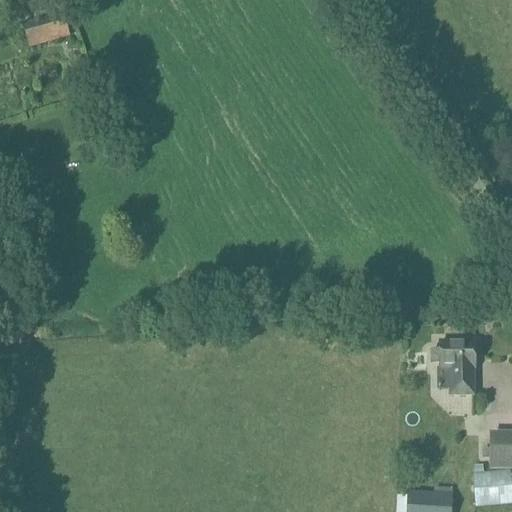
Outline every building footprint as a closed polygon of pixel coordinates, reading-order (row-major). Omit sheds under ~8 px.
[(62,14),(22,26),(29,51),(69,39),(62,14)] [(439,351),(430,351),(430,365),(440,366),(440,369),(438,369),(438,370),(438,372),(447,372),(448,392),(448,399),(475,399),(475,370),(474,345),(439,345),(439,351)] [(509,438),(491,438),(491,471),(508,471),(509,438)] [(510,471),(483,474),(473,475),(476,509),(511,505),(511,494),(511,485),(510,471)] [(451,511),(452,495),(408,492),(406,511),(451,511)]
